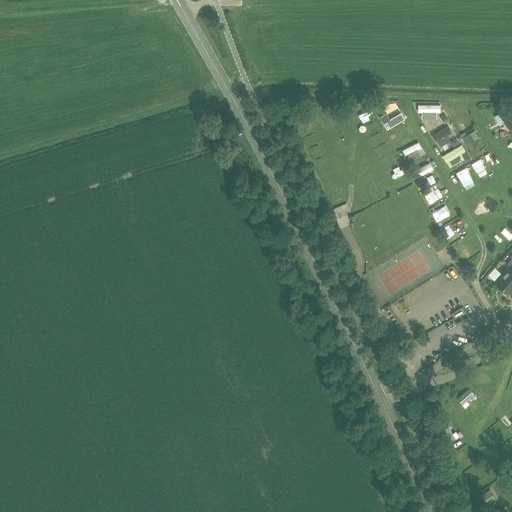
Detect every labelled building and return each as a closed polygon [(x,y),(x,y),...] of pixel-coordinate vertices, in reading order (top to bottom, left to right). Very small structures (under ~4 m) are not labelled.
[(448,109),(457,127),(463,124),(453,106),(448,109)] [(507,131),(511,128),(511,119),(507,109),(498,113),(507,131)] [(390,120),(400,138),(407,135),(398,117),(390,120)] [(448,126),(434,134),(438,141),(452,133),(448,126)] [(473,134),(476,140),(483,137),(480,131),(473,134)] [(464,137),(471,152),(479,148),(471,133),(464,137)] [(418,143),(402,151),(405,157),(421,149),(418,143)] [(460,147),(445,156),(449,162),(464,153),(460,147)] [(468,161),(474,159),(472,153),(466,156),(468,161)] [(429,163),(410,173),(414,180),(433,170),(429,163)] [(424,254),(383,276),(393,293),(434,271),(424,254)] [(511,254),(510,257),(511,259),(507,264),(509,266),(495,282),(508,293),(511,288),(511,254)] [(492,397),(498,393),(487,378),(481,382),(492,397)] [(470,389),(457,399),(463,406),(475,395),(470,389)] [(448,425),(440,429),(449,444),(456,440),(448,425)] [(498,496),(488,500),(492,509),(502,505),(498,496)]
